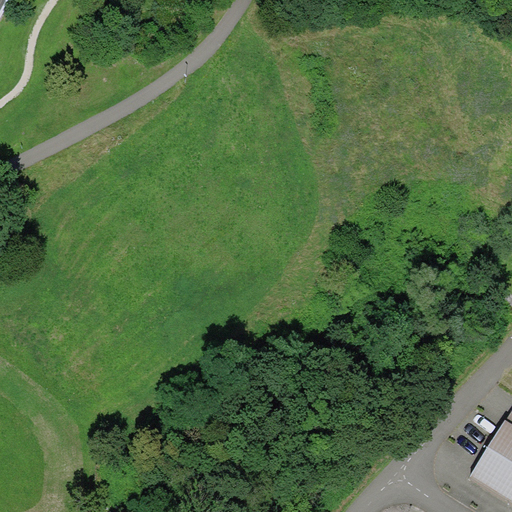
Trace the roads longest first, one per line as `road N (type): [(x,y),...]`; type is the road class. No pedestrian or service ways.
road 1 (track): [(0,174),(106,118),(190,58),(241,0)]
road 2 (unclassified): [(396,473),(511,346)]
